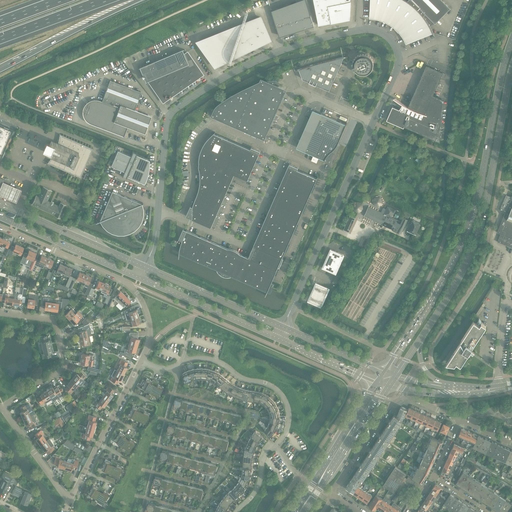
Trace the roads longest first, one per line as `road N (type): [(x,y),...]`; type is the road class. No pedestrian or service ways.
road 1 (unclassified): [(158,209),(169,114),(280,51),(340,33),(384,34),(399,60),(373,123)]
road 2 (secondary): [(511,38),(467,231),(382,370)]
road 3 (secondary): [(423,334),(471,252),(511,69)]
road 4 (residential): [(141,361),(150,325),(126,282),(0,226)]
road 5 (residential): [(358,511),(332,495),(394,401),(416,399),(459,419)]
road 6 (unclassified): [(292,307),(373,123)]
road 7 (residential): [(0,312),(55,321),(64,365),(2,406)]
road 8 (residential): [(275,446),(289,418),(279,391),(215,360),(177,364)]
road 9 (unclassified): [(271,146),(212,122),(194,149),(181,218)]
road 10 (residential): [(70,500),(141,361)]
road 11 (motorway): [(0,68),(139,0)]
road 12 (secondary): [(139,278),(278,338)]
road 13 (secondary): [(282,327),(143,267)]
road 14 (residential): [(177,364),(142,511)]
road 15 (secondary): [(5,219),(139,278)]
road 16 (secondary): [(143,267),(15,210)]
